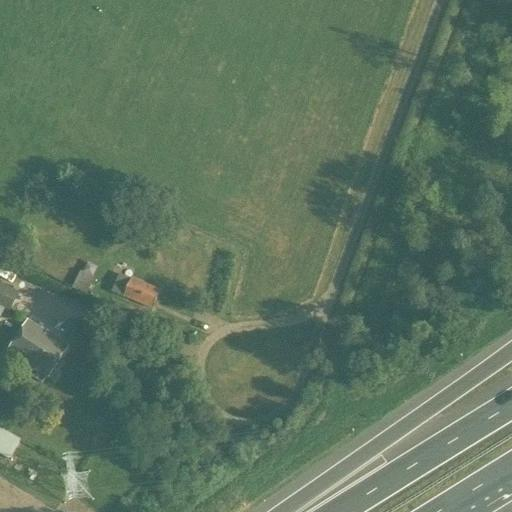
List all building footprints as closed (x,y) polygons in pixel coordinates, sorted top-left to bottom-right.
[(72,289),(86,296),(95,279),(80,272),(72,289)] [(119,276),(112,293),(152,310),(160,291),(132,279),(131,281),(119,276)] [(0,283),(0,305),(10,311),(19,293),(0,283)] [(67,348),(27,322),(8,352),(48,378),(67,348)] [(20,441),(0,429),(0,455),(9,461),(20,441)]
